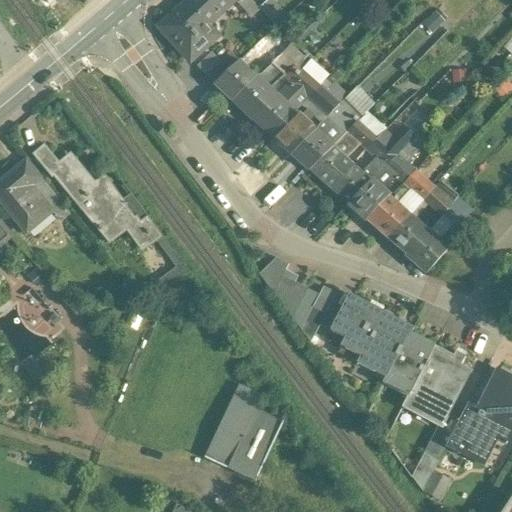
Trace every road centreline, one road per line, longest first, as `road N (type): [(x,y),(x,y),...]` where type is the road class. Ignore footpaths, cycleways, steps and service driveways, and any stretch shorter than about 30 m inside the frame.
road 1 (residential): [(511,330),(269,233),(107,17)]
road 2 (tertiary): [(107,17),(0,107)]
